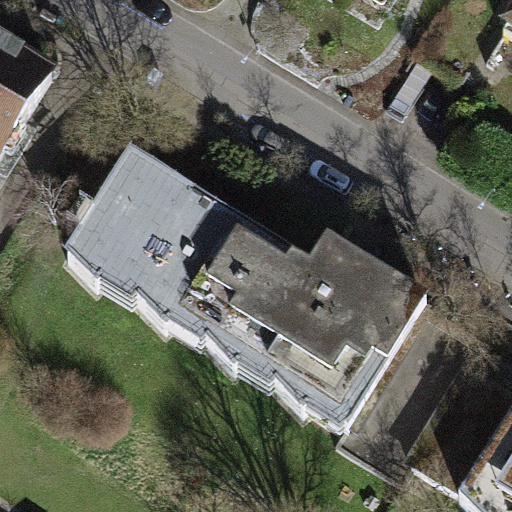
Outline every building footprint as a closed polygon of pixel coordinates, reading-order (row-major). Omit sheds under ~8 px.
[(511,24),(503,39),(511,44),(511,24)] [(0,161),(51,81),(0,49),(0,161)] [(189,199),(133,163),(67,266),(96,296),(111,280),(139,298),(134,306),(165,339),(180,323),(209,342),(204,349),(233,379),(248,363),(279,383),(274,391),(304,421),(311,415),(347,437),(427,312),(325,248),(309,274),(302,285),(182,210),(189,199)] [(302,285),(309,274),(189,199),(182,210),(302,285)] [(412,475),(458,503),(511,410),(511,398),(474,376),(412,475)] [(511,511),(511,410),(458,503),(465,511),(511,511)]
